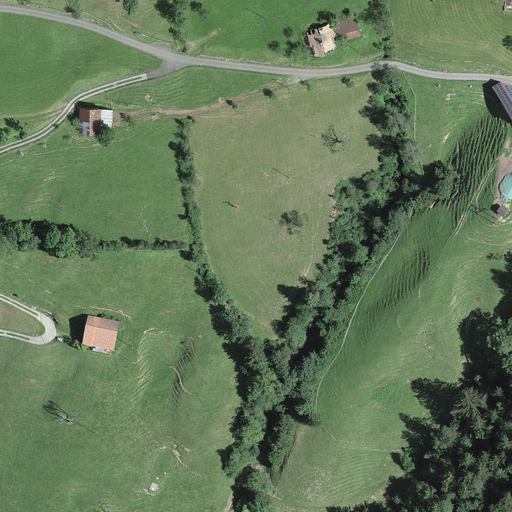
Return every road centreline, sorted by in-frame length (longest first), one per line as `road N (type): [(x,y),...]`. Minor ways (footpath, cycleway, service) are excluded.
road 1 (unclassified): [(0,7),(92,24),(183,57),(321,74),(392,65),(511,82)]
road 2 (track): [(70,107),(91,91),(169,71),(183,57)]
road 3 (track): [(0,335),(40,342),(51,336),(45,319),(0,295)]
